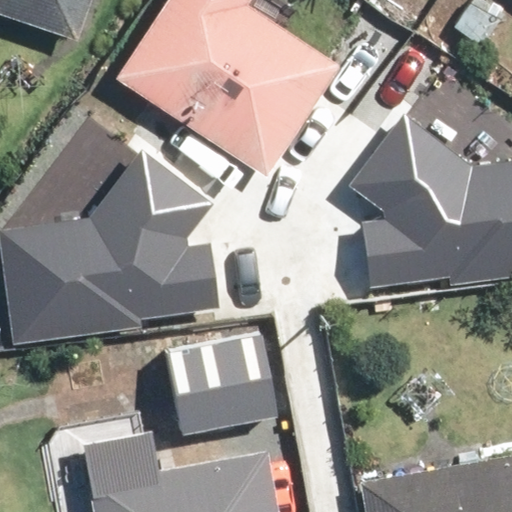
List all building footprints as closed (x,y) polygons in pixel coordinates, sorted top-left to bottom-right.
[(0,0),(0,11),(77,35),(87,0),(0,0)] [(169,0),(129,62),(265,151),(333,49),(258,0),(169,0)] [(495,0),(433,0),(421,21),(478,55),(507,7),(495,0)] [(375,274),(511,255),(511,142),(464,149),(408,101),(355,164),(394,196),(365,200),(375,274)] [(0,220),(0,313),(3,333),(222,304),(212,229),(184,233),(212,192),(145,146),(103,206),(0,220)] [(264,326),(163,337),(172,426),(273,416),(264,326)] [(90,481),(94,511),(278,511),(268,451),(90,481)] [(511,511),(511,451),(364,480),(370,511),(511,511)]
